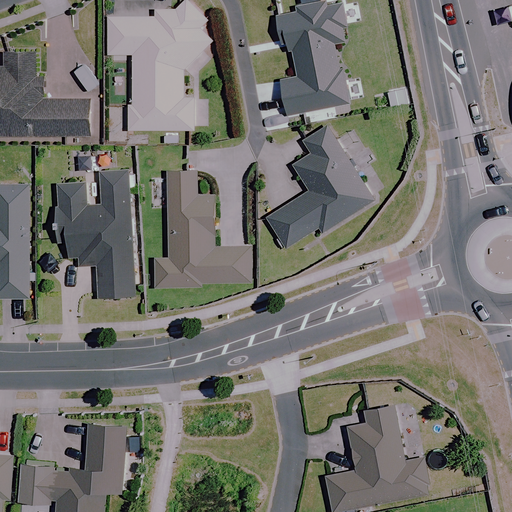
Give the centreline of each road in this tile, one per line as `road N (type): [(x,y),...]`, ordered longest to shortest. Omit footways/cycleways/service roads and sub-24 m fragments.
road 1 (tertiary): [(272,334),(168,364),(0,371)]
road 2 (secondary): [(482,207),(438,0)]
road 3 (tertiary): [(454,267),(272,334)]
road 4 (residential): [(286,511),(296,439),(272,334)]
